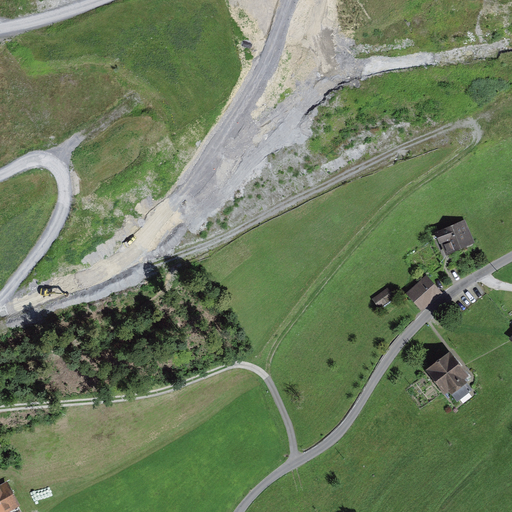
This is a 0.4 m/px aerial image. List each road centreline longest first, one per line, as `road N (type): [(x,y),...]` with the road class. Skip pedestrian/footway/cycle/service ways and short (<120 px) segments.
road 1 (unclassified): [(511,255),(439,301),(333,437),(276,473),(238,511)]
road 2 (track): [(0,299),(43,244),(64,200),(59,170),(49,162),(0,174)]
